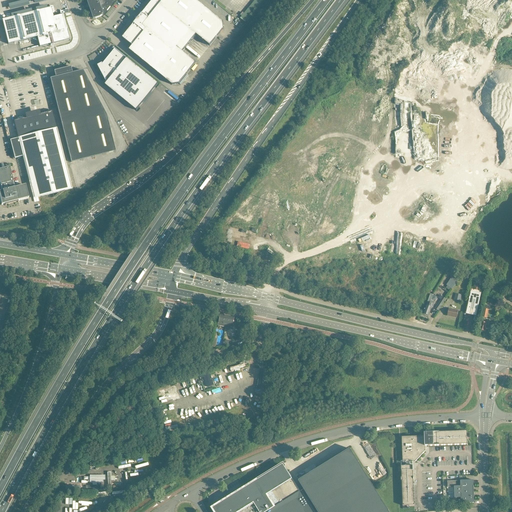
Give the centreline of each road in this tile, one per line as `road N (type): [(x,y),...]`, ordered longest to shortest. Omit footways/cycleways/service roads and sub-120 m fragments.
road 1 (motorway): [(1,511),(122,300),(340,0)]
road 2 (motorway): [(326,0),(141,250),(0,483)]
road 3 (motorway): [(312,0),(194,133),(86,215),(63,254)]
road 4 (motorway): [(174,274),(358,0)]
road 5 (unclassified): [(38,511),(121,388),(259,340),(265,310)]
road 6 (unclassified): [(190,491),(317,437),(457,416)]
road 7 (motorway): [(25,511),(82,412),(156,330),(170,290)]
road 8 (unclassified): [(511,345),(270,283)]
road 9 (primary): [(495,350),(267,297)]
road 10 (primary): [(265,310),(488,359)]
road 11 (unknown): [(251,279),(264,233),(264,177),(273,162),(326,140),(347,142)]
road 12 (motorway): [(60,271),(43,344),(0,448)]
